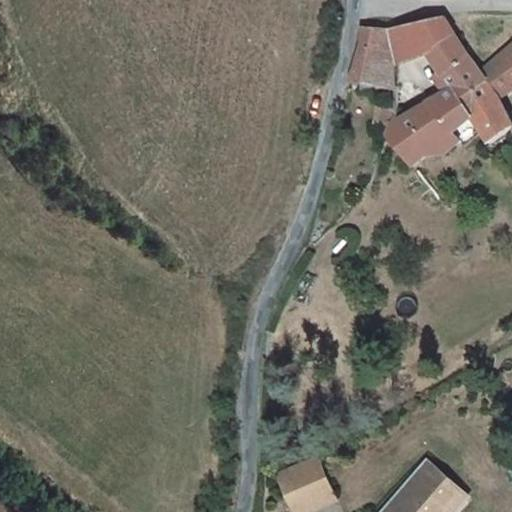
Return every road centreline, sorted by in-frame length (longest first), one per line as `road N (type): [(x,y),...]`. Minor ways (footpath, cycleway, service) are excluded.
road 1 (residential): [(242,511),(265,312),(329,131),(352,10)]
road 2 (residential): [(511,5),(352,10)]
